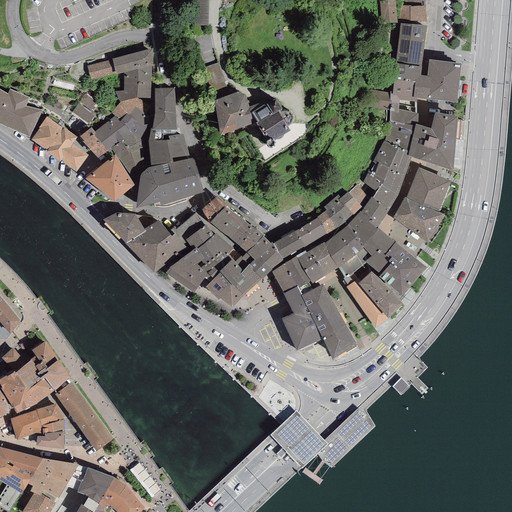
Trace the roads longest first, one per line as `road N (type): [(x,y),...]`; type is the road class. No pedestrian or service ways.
road 1 (secondary): [(490,59),(474,206),(450,276),(408,337),(335,403)]
road 2 (residential): [(14,0),(18,34),(46,56),(69,57),(126,36),(151,39)]
road 3 (secondary): [(222,331),(170,298),(90,217)]
road 4 (residential): [(151,39),(217,187)]
road 5 (secondary): [(219,511),(335,403)]
road 6 (residential): [(217,187),(160,212),(123,205),(90,217)]
road 7 (secondary): [(335,403),(222,331)]
